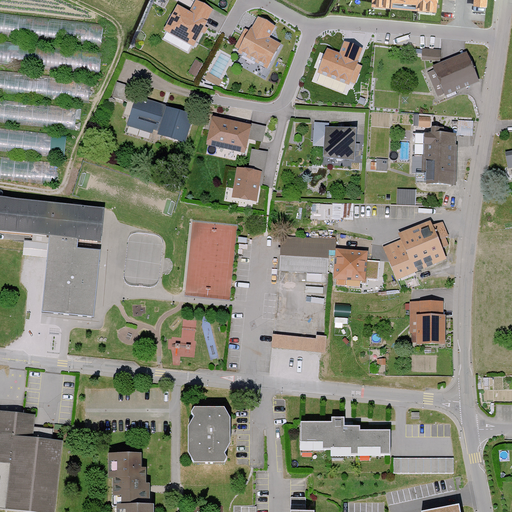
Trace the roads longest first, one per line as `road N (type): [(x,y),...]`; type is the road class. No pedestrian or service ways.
road 1 (residential): [(468,403),(0,355)]
road 2 (tertiary): [(468,403),(468,285),(501,36)]
road 3 (residential): [(315,28),(288,92),(270,107),(143,82)]
road 4 (residential): [(501,36),(329,22),(315,28)]
